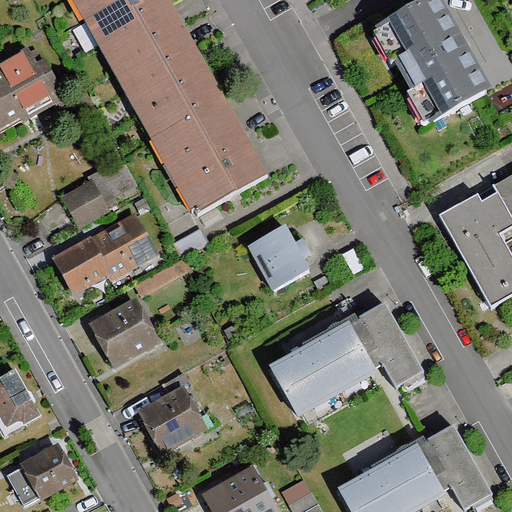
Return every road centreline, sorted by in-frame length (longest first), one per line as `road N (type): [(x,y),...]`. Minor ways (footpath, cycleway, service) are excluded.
road 1 (residential): [(239,0),(347,197),(375,217),(511,456)]
road 2 (residential): [(0,248),(144,511)]
